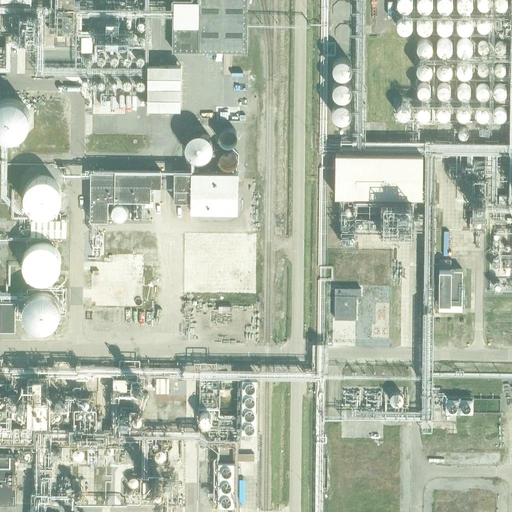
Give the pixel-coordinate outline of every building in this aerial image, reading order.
[(37,1),(29,0),(20,0),(17,32),(28,34),(29,25),(27,25),(29,12),(36,13),(37,1)] [(173,0),(172,50),(246,51),(246,0),(173,0)] [(424,12),(411,3),(396,23),(409,32),(424,12)] [(432,4),(425,18),(436,24),(443,10),(432,4)] [(465,7),(467,23),(481,20),(479,5),(465,7)] [(493,6),(479,18),(487,27),(501,15),(493,6)] [(447,7),(446,21),(460,22),(461,8),(447,7)] [(54,23),(54,29),(79,29),(79,20),(84,20),(84,14),(79,14),(79,18),(67,18),(67,23),(54,23)] [(150,18),(109,18),(109,33),(150,33),(150,18)] [(100,22),(88,21),(87,41),(99,42),(100,22)] [(469,25),(464,42),(477,46),(482,29),(469,25)] [(428,26),(427,41),(440,41),(440,26),(428,26)] [(446,27),(446,42),(461,42),(461,27),(446,27)] [(491,30),(487,34),(491,40),(496,37),(491,30)] [(501,46),(511,46),(511,33),(501,33),(501,46)] [(481,45),(492,46),(493,40),(482,38),(481,45)] [(456,66),(463,54),(450,47),(443,60),(456,66)] [(426,49),(427,64),(440,63),(440,48),(426,49)] [(465,50),(465,68),(480,68),(480,50),(465,50)] [(482,63),(490,68),(496,59),(488,54),(482,63)] [(511,66),(511,54),(502,54),(502,66),(511,66)] [(351,68),(351,66),(351,64),(350,62),(348,60),(346,58),(342,57),(339,57),(337,58),(335,60),(333,62),(332,66),(333,70),(335,73),(337,75),(341,76),(345,75),(346,75),(348,73),(350,70),(351,68)] [(431,71),(420,87),(427,92),(439,76),(431,71)] [(511,74),(510,71),(500,78),(507,89),(511,85),(511,74)] [(477,85),(479,75),(464,72),(461,91),(468,93),(470,83),(477,85)] [(351,91),(351,89),(351,85),(349,82),(345,80),(343,79),(339,80),(337,81),(335,82),(334,84),(333,85),(332,88),(333,92),(335,95),(337,97),(341,98),(344,98),(346,97),(348,96),(350,93),(351,91)] [(501,114),(511,110),(511,93),(502,96),(504,102),(498,104),(501,114)] [(433,118),(437,96),(424,94),(420,115),(433,118)] [(450,95),(437,112),(446,119),(459,101),(450,95)] [(472,99),(468,96),(459,109),(470,115),(479,101),(473,97),(472,99)] [(350,115),(351,111),(350,108),(349,106),(348,105),(346,103),(344,102),(342,102),(339,102),(337,103),(335,105),(333,108),(332,111),(333,115),(333,116),(335,118),(336,119),(338,120),(342,121),(346,120),(348,118),(349,117),(350,115)] [(187,131),(208,163),(227,151),(221,142),(225,139),(229,145),(234,141),(216,112),(187,131)] [(446,146),(472,145),(471,134),(445,135),(446,146)] [(487,145),(511,145),(511,134),(488,134),(487,145)] [(337,189),(387,190),(388,142),(344,141),(343,164),(338,163),(337,189)] [(418,177),(432,177),(432,142),(418,142),(418,177)] [(165,172),(90,170),(91,221),(109,222),(108,199),(150,200),(151,189),(166,189),(165,172)] [(191,201),(191,194),(238,194),(238,172),(174,171),(174,201),(191,201)] [(59,198),(59,194),(59,190),(58,187),(57,184),(54,181),(52,179),(48,177),(45,175),(41,175),(36,175),(32,177),(29,179),(26,181),(24,183),(23,187),(21,190),(21,194),(21,198),(23,202),(24,205),(27,208),(30,210),(34,212),(37,213),(41,213),(44,213),(48,212),(50,210),(53,208),(56,205),(58,202),(59,198)] [(59,264),(59,260),(59,256),(58,253),(56,249),(54,246),(51,244),(48,242),(44,241),(41,240),(37,240),(34,241),(30,243),(26,246),(23,249),(22,252),(20,256),(20,260),(20,264),(21,267),(23,270),(25,273),(27,275),(31,278),(34,279),(38,280),(42,280),(45,279),(49,277),(53,274),(55,272),(58,268),(59,264)] [(511,272),(511,249),(505,249),(506,242),(499,241),(498,250),(497,250),(495,264),(501,265),(500,278),(493,277),(493,286),(506,287),(507,272),(511,272)] [(446,258),(444,308),(466,308),(467,297),(465,296),(466,263),(461,263),(461,259),(446,258)] [(355,318),(355,295),(360,295),(360,288),(335,288),(334,318),(355,318)] [(234,301),(222,300),(221,311),(234,312),(234,301)] [(171,372),(161,371),(159,390),(170,391),(171,372)] [(480,407),(480,392),(452,392),(452,407),(480,407)] [(135,414),(142,402),(131,396),(124,408),(135,414)] [(208,402),(208,418),(219,418),(218,402),(208,402)] [(257,424),(262,425),(264,412),(251,411),(249,427),(257,428),(257,424)] [(257,459),(257,451),(245,450),(245,458),(257,459)] [(0,503),(15,503),(15,455),(0,454),(0,503)] [(220,493),(219,496),(236,502),(240,490),(227,485),(223,494),(220,493)]
